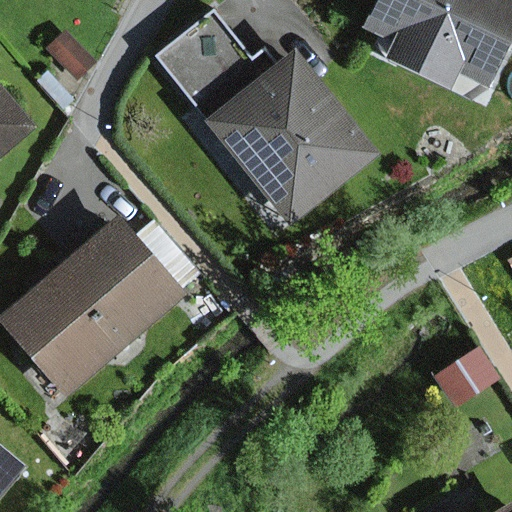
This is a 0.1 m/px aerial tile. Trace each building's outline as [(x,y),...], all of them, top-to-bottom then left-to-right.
[(511,43),(511,0),(377,0),(364,30),(395,44),(388,59),(453,90),(460,75),(491,89),(511,43)] [(382,155),(297,49),(278,64),(266,49),(253,59),(215,11),(155,58),(291,228),(382,155)] [(96,62),(66,32),(47,51),(77,81),(96,62)] [(0,160),(38,128),(0,83),(0,160)] [(154,221),(136,236),(120,217),(0,318),(68,397),(188,296),(182,290),(200,275),(154,221)] [(480,350),(435,377),(455,410),(500,383),(480,350)] [(0,446),(0,495),(24,467),(0,446)] [(511,511),(511,503),(496,511),(511,511)]
